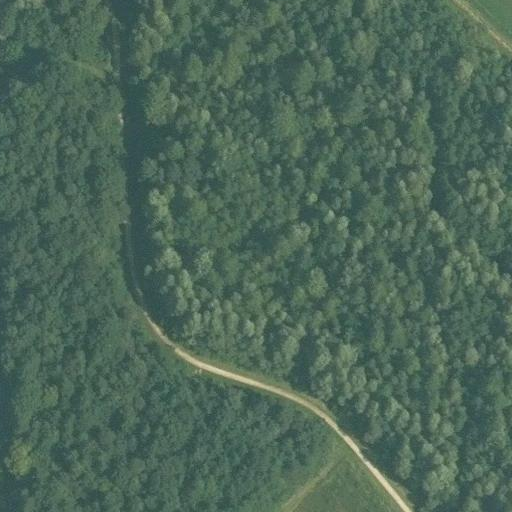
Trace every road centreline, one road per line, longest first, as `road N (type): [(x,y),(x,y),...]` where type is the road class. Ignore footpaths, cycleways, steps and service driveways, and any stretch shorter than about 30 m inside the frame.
road 1 (track): [(0,304),(17,511)]
road 2 (track): [(0,87),(49,56),(116,78)]
